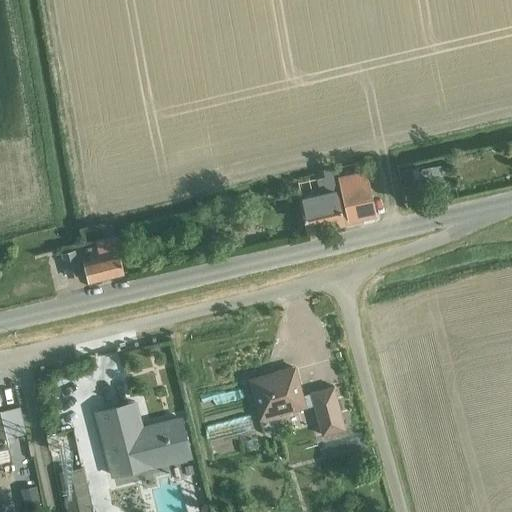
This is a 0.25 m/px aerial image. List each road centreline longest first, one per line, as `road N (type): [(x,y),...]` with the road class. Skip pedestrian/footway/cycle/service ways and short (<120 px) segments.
road 1 (tertiary): [(0,320),(474,210)]
road 2 (residential): [(0,360),(338,276)]
road 3 (residential): [(338,276),(401,511)]
road 4 (residential): [(338,276),(460,228),(474,210)]
